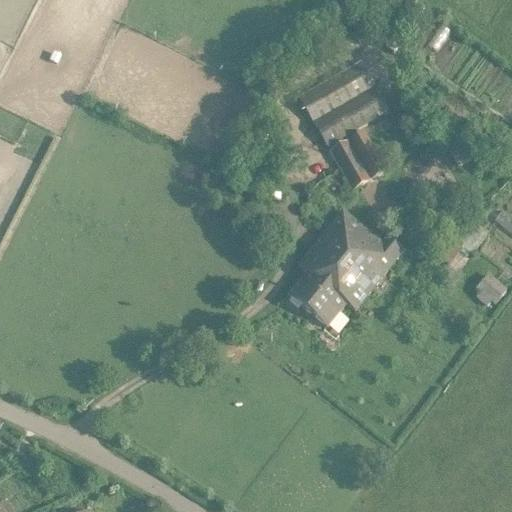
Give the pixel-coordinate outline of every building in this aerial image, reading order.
[(423,7),(415,2),(385,46),(393,51),(423,7)] [(286,63),(293,74),(311,63),(298,42),(287,49),(294,61),(291,63),(290,61),(286,63)] [(326,148),(388,112),(359,64),(298,99),(326,148)] [(386,172),(363,132),(325,154),(326,155),(329,153),(339,170),(336,172),(337,174),(340,172),(351,190),(348,192),(349,194),(352,192),(386,172)] [(445,145),(457,167),(478,155),(466,133),(445,145)] [(355,311),(403,251),(386,238),(381,244),(342,212),(341,212),(298,266),(307,273),(288,297),(326,328),(345,304),(353,311),(354,311),(355,311)] [(471,256),(485,237),(467,221),(452,239),(452,240),(438,258),(448,266),(462,249),(471,256)] [(494,307),(501,300),(500,299),(506,292),(488,276),(475,291),(479,294),(476,298),(486,307),(489,303),(494,307)]
